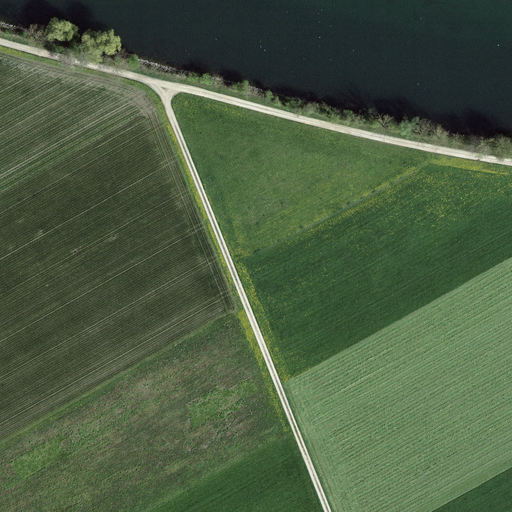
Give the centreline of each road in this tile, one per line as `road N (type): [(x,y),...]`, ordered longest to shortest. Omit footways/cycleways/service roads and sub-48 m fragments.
road 1 (track): [(0,40),(165,90),(511,161)]
road 2 (track): [(165,90),(330,511)]
